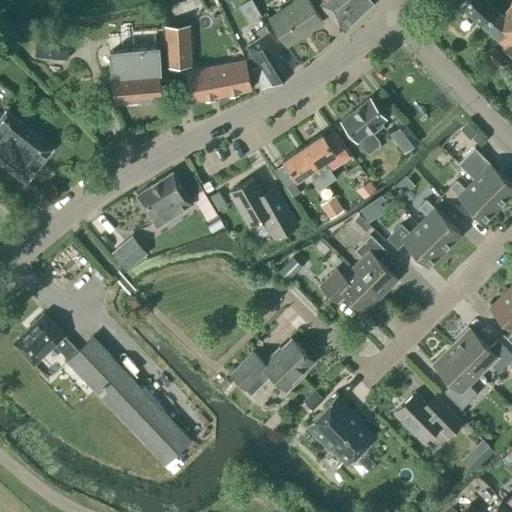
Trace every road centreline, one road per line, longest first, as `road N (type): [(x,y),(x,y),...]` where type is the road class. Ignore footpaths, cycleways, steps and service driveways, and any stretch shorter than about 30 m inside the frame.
road 1 (tertiary): [(0,277),(66,217),(148,165),(292,95),(384,24)]
road 2 (residential): [(287,296),(352,364),(367,368),(511,234)]
road 3 (residential): [(511,147),(384,24)]
